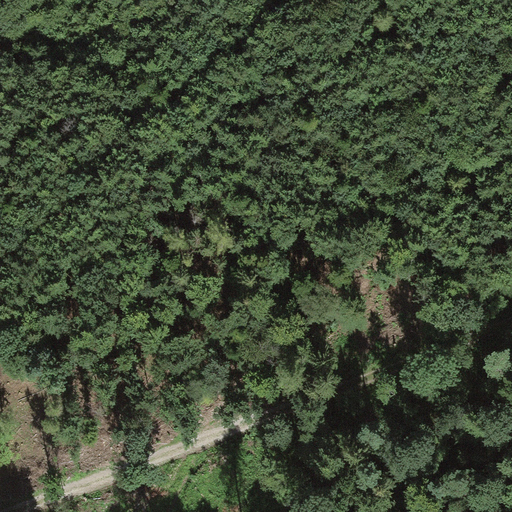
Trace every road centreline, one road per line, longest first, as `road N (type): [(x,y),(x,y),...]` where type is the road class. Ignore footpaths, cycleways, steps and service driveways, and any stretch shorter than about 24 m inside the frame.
road 1 (track): [(17,511),(356,389),(511,318)]
road 2 (track): [(511,156),(391,251),(244,391),(160,511)]
road 3 (track): [(297,0),(0,278)]
